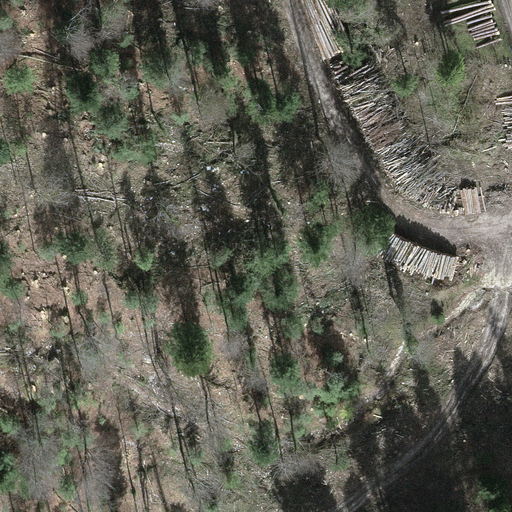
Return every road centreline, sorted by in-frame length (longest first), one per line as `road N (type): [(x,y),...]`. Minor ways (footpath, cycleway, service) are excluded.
road 1 (track): [(511,221),(450,230),(410,216),(326,97),(289,0)]
road 2 (track): [(511,222),(508,288),(451,403),(336,511)]
